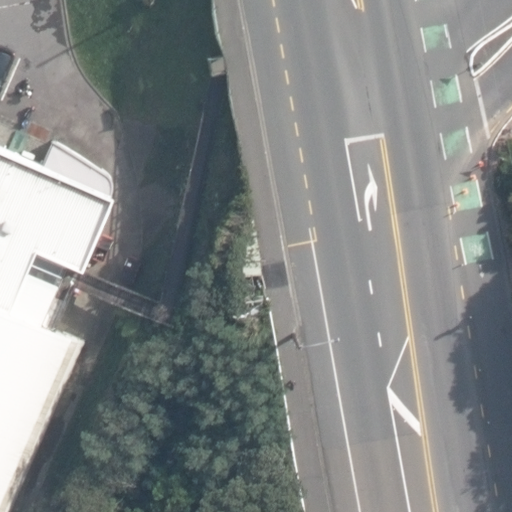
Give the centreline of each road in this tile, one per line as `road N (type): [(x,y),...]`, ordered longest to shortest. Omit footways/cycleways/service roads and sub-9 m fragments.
road 1 (secondary): [(376,86),(441,511)]
road 2 (unclassified): [(376,86),(472,66),(511,28)]
